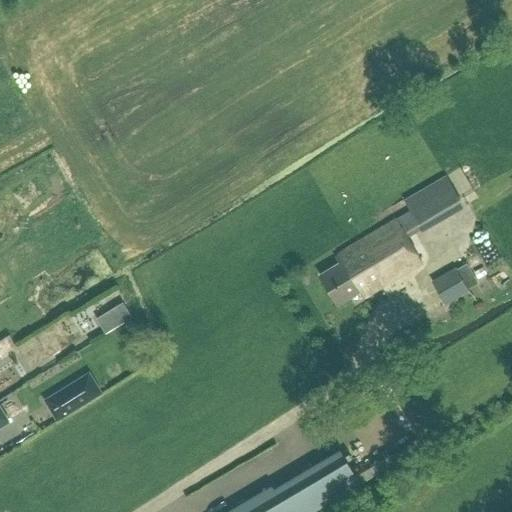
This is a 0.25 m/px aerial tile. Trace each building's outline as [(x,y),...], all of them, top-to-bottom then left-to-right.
[(410,211),(397,220),(335,256),(339,263),(320,275),(338,305),(361,292),(365,298),(423,264),(407,237),(420,229),(422,232),(464,207),(445,175),(403,199),(410,211)] [(490,265),(478,269),(483,282),(495,277),(490,265)] [(444,305),(468,291),(455,267),(430,281),(444,305)] [(79,323),(48,338),(56,355),(87,340),(79,323)] [(88,374),(45,400),(57,419),(100,393),(88,374)] [(226,511),(311,511),(359,484),(339,450),(272,489),(270,486),(226,511)]
